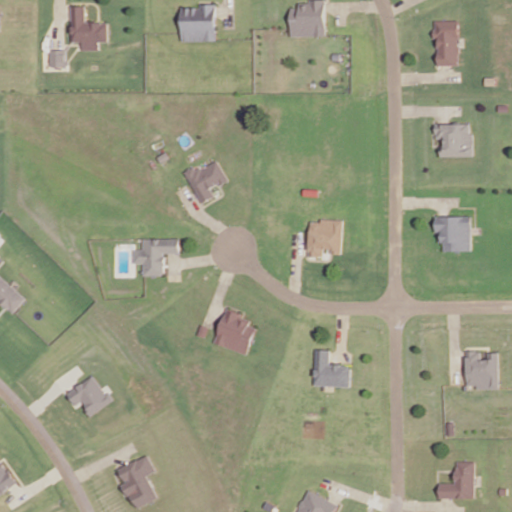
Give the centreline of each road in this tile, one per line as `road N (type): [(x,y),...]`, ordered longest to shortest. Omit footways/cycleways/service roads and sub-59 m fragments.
road 1 (residential): [(395,305),(393,46),(382,0)]
road 2 (residential): [(395,305),(392,511)]
road 3 (residential): [(395,305),(292,297),(234,248)]
road 4 (residential): [(89,511),(51,444),(0,383)]
